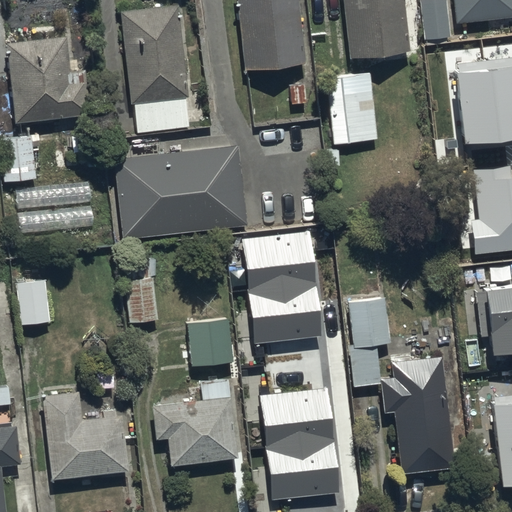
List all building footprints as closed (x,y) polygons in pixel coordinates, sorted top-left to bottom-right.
[(176,0),(119,6),(130,99),(133,99),(136,129),(188,123),(176,0)] [(235,0),(241,65),(299,59),(294,0),(235,0)] [(340,0),(346,54),(406,48),(400,0),(340,0)] [(445,0),(418,0),(421,34),(448,32),(445,0)] [(511,0),(450,0),(453,18),(511,12),(511,0)] [(63,34),(6,39),(13,117),(88,111),(85,78),(67,79),(63,34)] [(511,67),(457,74),(466,146),(511,141),(511,67)] [(369,70),(325,73),(328,112),(318,112),(319,125),(329,124),(331,140),(375,136),(369,70)] [(0,134),(0,150),(3,177),(35,174),(31,131),(0,134)] [(113,154),(121,234),(245,221),(236,142),(113,154)] [(511,177),(474,182),(479,220),(470,221),(474,255),(511,250),(511,177)] [(311,231),(243,239),(255,344),(323,336),(311,231)] [(123,258),(124,267),(128,318),(155,316),(152,274),(157,274),(155,255),(123,258)] [(44,276),(15,279),(19,320),(47,317),(44,276)] [(511,287),(485,291),(493,354),(511,352),(511,287)] [(347,341),(349,381),(376,378),(372,339),(386,338),(382,294),(339,299),(341,319),(345,319),(346,329),(341,330),(343,342),(347,341)] [(228,319),(186,324),(191,367),(233,363),(228,319)] [(379,403),(379,407),(390,406),(397,467),(452,460),(438,353),(390,359),(391,372),(378,374),(380,387),(364,389),(366,405),(379,403)] [(151,400),(154,434),(167,434),(167,459),(236,453),(231,392),(229,392),(227,375),(200,377),(201,395),(151,400)] [(41,391),(48,473),(126,466),(121,411),(80,414),(78,388),(41,391)] [(327,389),(260,396),(272,501),(339,493),(327,389)] [(511,398),(494,401),(504,487),(511,485),(511,398)] [(0,511),(5,511),(0,464),(0,460),(20,459),(16,421),(0,422),(0,511)]
